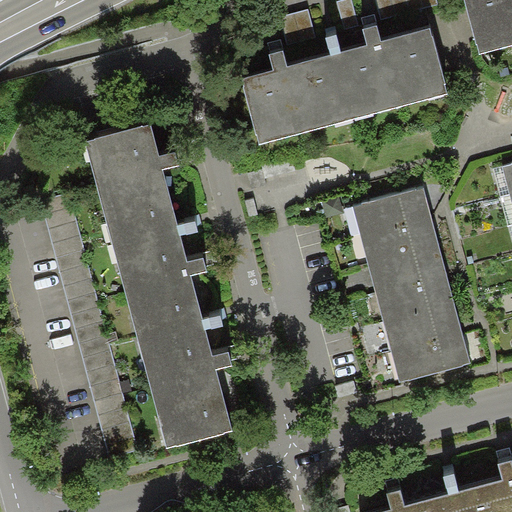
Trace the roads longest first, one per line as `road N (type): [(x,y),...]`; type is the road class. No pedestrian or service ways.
road 1 (residential): [(299,460),(185,47),(274,0)]
road 2 (residential): [(511,400),(299,460)]
road 3 (residential): [(299,460),(101,511)]
